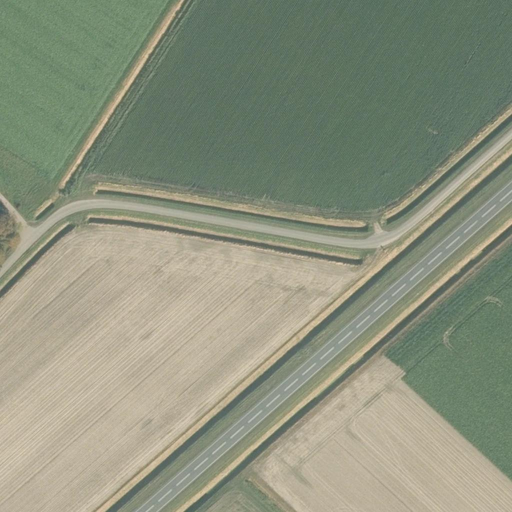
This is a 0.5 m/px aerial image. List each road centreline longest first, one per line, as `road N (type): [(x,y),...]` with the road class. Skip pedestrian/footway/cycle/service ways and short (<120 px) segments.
road 1 (unclassified): [(0,274),(57,214),(103,207),(360,247),(390,233),(511,127)]
road 2 (trunk): [(145,511),(511,190)]
